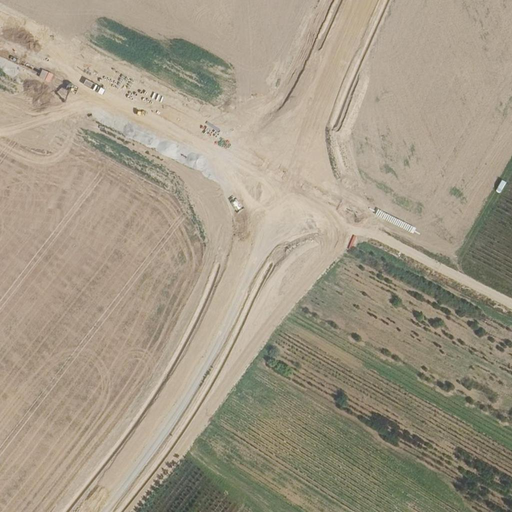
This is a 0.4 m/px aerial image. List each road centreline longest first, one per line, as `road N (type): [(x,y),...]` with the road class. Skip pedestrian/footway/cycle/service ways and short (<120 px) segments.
road 1 (secondary): [(359,0),(193,377),(91,511)]
road 2 (track): [(511,310),(0,46)]
